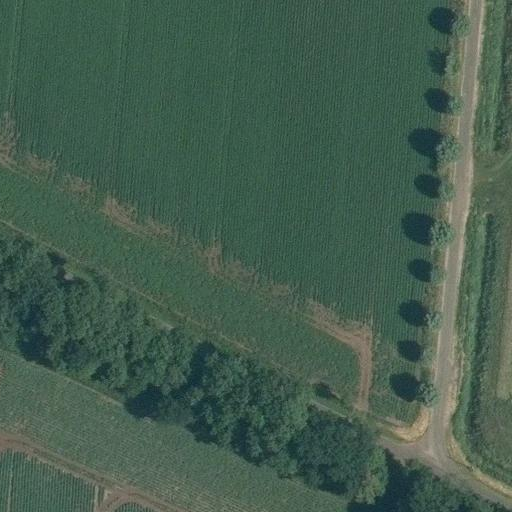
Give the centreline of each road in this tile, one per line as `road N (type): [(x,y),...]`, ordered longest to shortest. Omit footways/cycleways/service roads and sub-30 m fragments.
road 1 (residential): [(421,460),(0,241)]
road 2 (unclassified): [(421,460),(463,0)]
